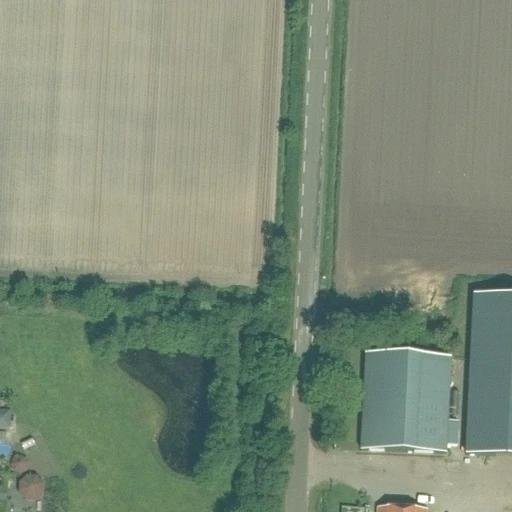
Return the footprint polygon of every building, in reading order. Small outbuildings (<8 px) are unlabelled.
[(511,461),(511,300),(473,299),(464,459),(511,461)] [(365,358),(360,455),(445,459),(450,363),(365,358)] [(0,428),(8,429),(10,414),(0,412),(0,428)] [(459,425),(447,424),(445,449),(458,450),(459,425)] [(14,461),(11,467),(14,473),(20,476),(26,473),(29,467),(26,461),(20,458),(14,461)] [(19,478),(21,502),(43,501),(42,477),(19,478)]
